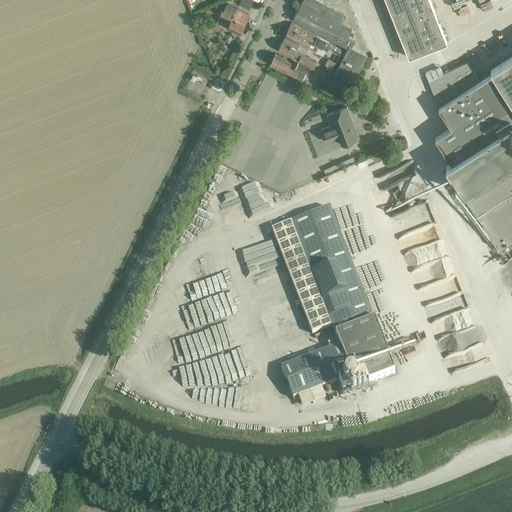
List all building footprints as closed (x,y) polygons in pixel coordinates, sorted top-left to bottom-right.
[(248,0),(242,0),(239,6),(249,11),(253,2),(248,0)] [(346,15),(317,0),(302,0),(293,20),(348,48),(335,73),(353,82),(367,55),(352,47),(356,40),(348,36),(351,29),(342,24),(346,15)] [(430,0),(386,0),(409,57),(447,42),(430,0)] [(461,10),(471,6),(468,0),(454,0),(454,1),(452,2),(454,8),(449,10),(453,22),(459,20),(461,25),(466,24),(461,10)] [(222,11),(219,16),(230,21),(227,27),(240,34),(249,15),(236,9),(226,4),(222,11)] [(330,44),(291,23),(284,36),(299,44),(316,53),(319,47),(327,51),(330,44)] [(230,40),(237,42),(239,35),(232,33),(230,40)] [(282,41),(277,50),(292,57),(291,58),(298,62),(309,67),(312,69),(324,75),(325,71),(318,68),(320,64),(316,62),(301,55),(303,51),(296,48),(299,44),(284,36),(282,41)] [(275,54),(270,64),(296,77),(302,80),(306,73),(295,68),(294,70),(288,68),(291,62),(275,54)] [(470,54),(466,57),(472,67),(477,64),(470,54)] [(511,55),(491,69),(492,72),(480,80),(467,61),(443,73),(439,66),(425,73),(438,107),(451,127),(435,137),(451,162),(446,166),(499,249),(511,240),(511,55)] [(306,73),(309,67),(298,62),(295,68),(306,73)] [(331,126),(321,130),(326,142),(339,137),(342,145),(356,139),(349,121),(352,120),(347,107),(332,113),(326,115),(331,126)] [(386,156),(384,150),(371,156),(374,161),(386,156)] [(406,163),(366,178),(369,187),(409,171),(406,163)] [(391,362),(375,320),(373,320),(330,208),(272,231),(312,334),(332,326),(340,346),(281,369),(294,401),(303,398),(302,396),(339,381),(343,393),(368,383),(369,384),(395,374),(390,362),(391,362)] [(249,292),(258,328),(298,318),(293,301),(281,304),(282,307),(271,310),(269,303),(267,304),(266,299),(256,301),(253,291),(249,292)] [(439,355),(485,337),(480,322),(433,340),(439,355)]
